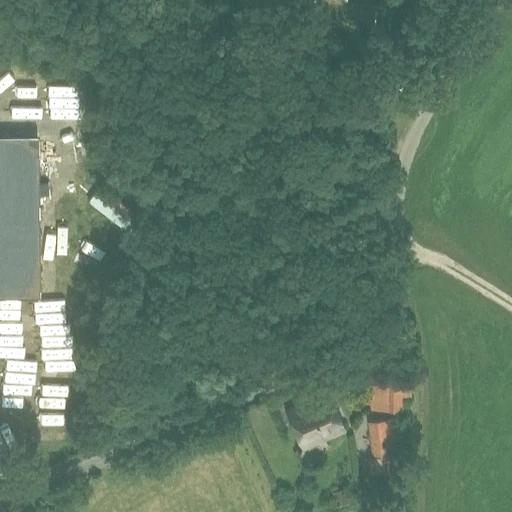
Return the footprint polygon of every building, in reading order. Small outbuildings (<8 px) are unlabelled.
[(375,25),(375,3),(315,2),(314,24),(375,25)] [(0,295),(40,295),(39,173),(34,173),(34,145),(27,138),(0,138),(0,295)] [(383,367),(382,408),(405,408),(406,397),(409,396),(410,371),(406,370),(406,368),(383,367)] [(286,409),(302,447),(344,429),(328,392),(286,409)] [(391,418),(369,420),(374,471),(396,468),(396,454),(407,452),(406,436),(393,437),(391,418)] [(342,503),(355,499),(350,486),(338,490),(342,503)]
